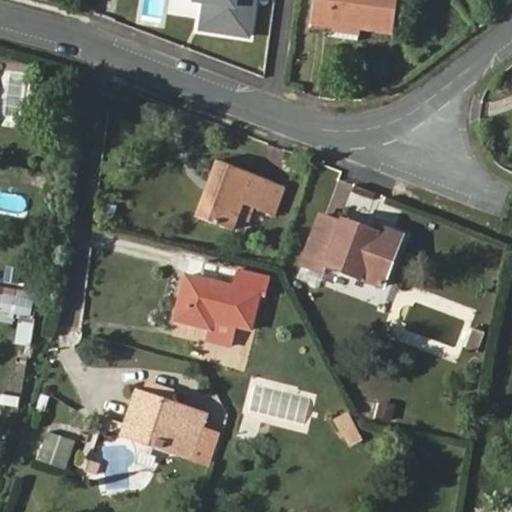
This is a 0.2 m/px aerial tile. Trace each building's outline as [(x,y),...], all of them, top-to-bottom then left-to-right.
[(250,36),(255,0),(197,0),(197,1),(207,2),(203,29),(250,36)] [(360,30),(358,40),(393,45),(399,0),(319,0),(316,23),(335,26),(360,30)] [(333,37),(335,26),(316,23),(315,34),(333,37)] [(358,44),(358,40),(360,30),(335,26),(333,37),(333,41),(358,44)] [(261,208),(271,181),(220,161),(198,214),(233,228),(243,201),(261,208)] [(285,188),(271,181),(261,208),(276,214),(285,188)] [(378,226),(376,231),(345,220),(344,222),(324,214),(304,263),(326,272),(330,263),(385,284),(404,236),(378,226)] [(22,286),(23,272),(6,270),(5,283),(22,286)] [(186,273),(174,320),(209,329),(211,318),(251,327),(261,292),(186,273)] [(15,313),(18,298),(3,295),(1,310),(15,313)] [(487,330),(475,326),(468,342),(480,347),(487,330)] [(142,389),(169,397),(172,388),(145,380),(142,389)] [(179,451),(192,412),(139,393),(128,426),(144,433),(143,438),(179,451)] [(207,417),(192,412),(179,451),(194,456),(207,417)] [(66,469),(74,442),(49,433),(39,460),(66,469)]
